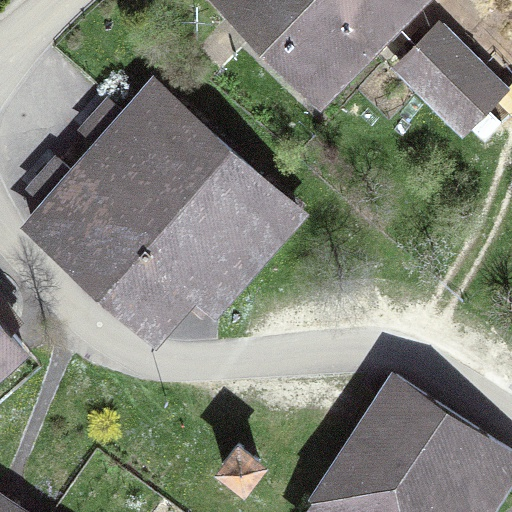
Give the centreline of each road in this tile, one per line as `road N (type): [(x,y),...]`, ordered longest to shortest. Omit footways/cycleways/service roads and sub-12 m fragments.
road 1 (unclassified): [(0,220),(72,307),(127,348),(218,360),(401,355),(511,410)]
road 2 (track): [(418,362),(511,169)]
